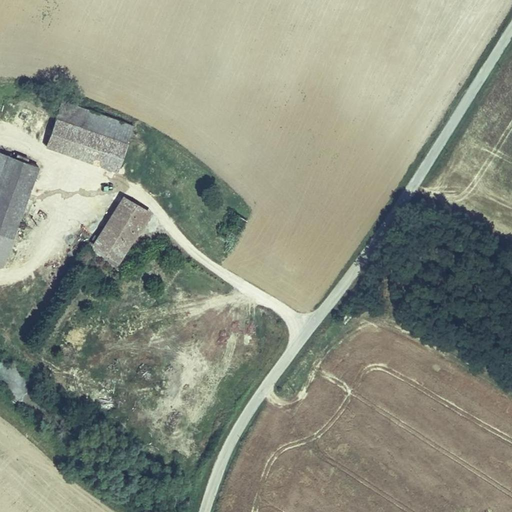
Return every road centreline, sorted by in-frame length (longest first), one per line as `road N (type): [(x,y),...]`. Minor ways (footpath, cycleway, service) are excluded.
road 1 (unclassified): [(202,511),(224,453),(260,393),(366,252),(511,31)]
road 2 (track): [(260,393),(284,402),(304,397),(350,331),(374,321),(401,325),(511,380)]
road 3 (track): [(0,130),(146,197),(175,238)]
